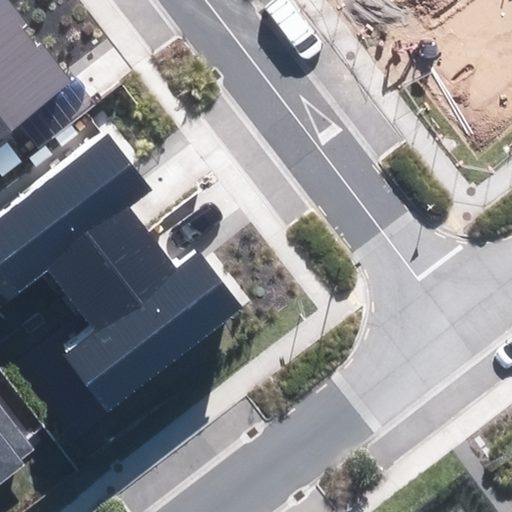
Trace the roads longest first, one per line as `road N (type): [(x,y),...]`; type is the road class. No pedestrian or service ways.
road 1 (residential): [(450,324),(210,0)]
road 2 (residential): [(209,511),(450,324)]
